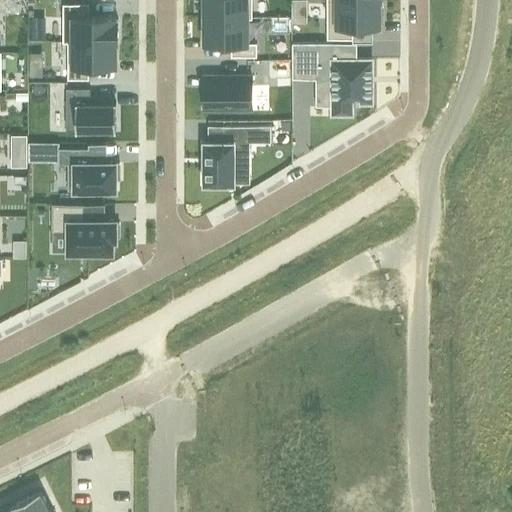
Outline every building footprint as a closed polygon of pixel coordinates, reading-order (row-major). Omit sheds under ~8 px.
[(201,0),(202,17),(248,17),(248,0),(201,0)] [(327,0),(327,38),(353,38),(353,27),(380,27),(380,1),(382,1),(382,0),(327,0)] [(64,41),(68,41),(118,41),(118,18),(117,18),(117,15),(89,15),(89,3),(64,3),(64,41)] [(248,43),(248,17),(202,17),(202,44),(232,44),(232,55),(257,55),(257,43),(248,43)] [(118,43),(118,41),(68,41),(68,78),(89,78),(89,67),(117,67),(117,43),(118,43)] [(293,42),(293,62),(316,62),(316,79),(333,79),(333,113),(353,113),(353,102),(373,102),(373,58),(333,58),(333,56),(331,56),(331,45),(333,45),(333,42),(293,42)] [(253,73),(203,73),(203,110),(253,110),(253,73)] [(116,130),(116,101),(91,101),(91,88),(68,88),(68,128),(76,128),(76,130),(116,130)] [(250,142),(271,142),(271,125),(223,125),(223,140),(204,140),(204,183),(208,183),(208,188),(224,188),(224,183),(235,183),(234,154),(250,154),(250,142)] [(26,140),(17,140),(17,161),(26,161),(26,140)] [(118,163),(118,159),(89,159),(89,147),(60,148),(60,162),(69,162),(69,189),(72,189),(72,191),(118,191),(118,179),(121,179),(121,163),(118,163)] [(67,253),(93,253),(93,255),(107,256),(107,253),(115,253),(115,241),(118,241),(118,217),(82,217),(82,204),(53,204),(53,230),(67,230),(67,253)] [(350,329),(333,340),(349,366),(366,356),(350,329)] [(330,343),(315,354),(330,380),(346,369),(330,343)] [(310,355),(299,364),(313,392),(326,384),(310,355)] [(293,367),(276,376),(290,406),(308,396),(293,367)] [(270,379),(255,386),(271,417),(287,409),(270,379)] [(247,391),(228,401),(249,433),(266,422),(247,391)] [(0,511),(51,511),(40,489),(11,503),(12,505),(0,511)]
